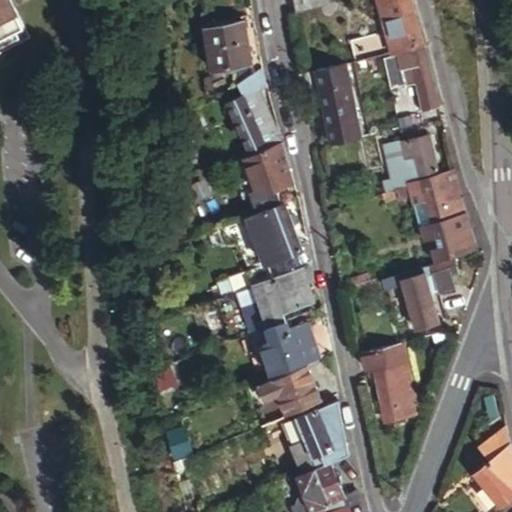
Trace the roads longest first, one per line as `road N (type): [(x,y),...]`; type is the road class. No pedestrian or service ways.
road 1 (unclassified): [(274,0),(364,485),(378,511)]
road 2 (unclassified): [(414,0),(440,107),(508,259)]
road 3 (residential): [(508,259),(411,511)]
road 4 (residential): [(485,0),(508,259)]
